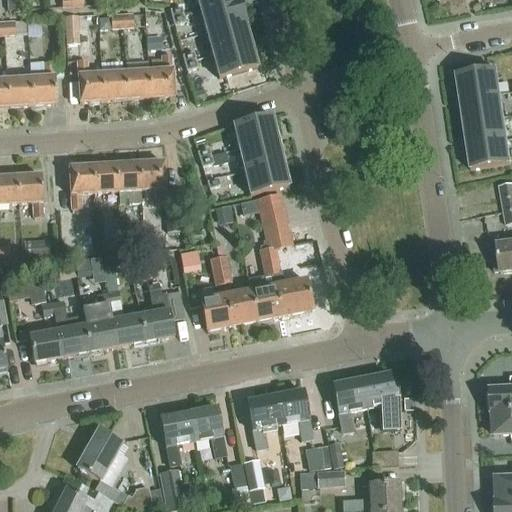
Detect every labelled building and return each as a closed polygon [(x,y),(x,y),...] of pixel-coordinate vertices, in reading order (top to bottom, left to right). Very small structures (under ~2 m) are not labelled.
[(72,10),(72,0),(61,1),(62,11),(72,10)] [(78,0),(72,0),(72,10),(83,9),(82,0),(78,0)] [(195,0),(199,12),(238,2),(237,0),(195,0)] [(18,13),(18,2),(8,3),(9,14),(18,13)] [(199,12),(206,36),(244,25),(238,2),(199,12)] [(171,21),(181,19),(179,9),(168,12),(171,21)] [(66,19),(67,48),(79,47),(78,18),(66,19)] [(98,19),(78,19),(79,32),(98,31),(98,19)] [(122,32),(121,19),(110,20),(111,33),(122,32)] [(121,19),(122,32),(133,31),(133,19),(121,19)] [(184,28),(181,19),(171,21),(173,31),(184,28)] [(99,33),(111,33),(110,21),(99,22),(99,33)] [(251,47),(244,25),(206,36),(212,58),(251,47)] [(14,26),(3,27),(4,39),(15,39),(14,26)] [(251,47),(212,58),(218,82),(257,71),(251,47)] [(183,66),(194,63),(191,54),(181,57),(183,66)] [(149,75),(150,102),(174,101),(173,73),(172,73),(171,60),(161,61),(162,74),(149,75)] [(196,73),(194,63),(183,66),(186,76),(196,73)] [(103,105),(101,78),(87,79),(87,64),(77,65),(78,79),(77,79),(79,107),(103,105)] [(31,82),(33,110),(56,108),(54,80),(53,66),(43,67),(44,81),(31,82)] [(62,66),(53,66),(54,80),(63,80),(62,66)] [(457,79),(461,103),(500,97),(497,73),(457,79)] [(150,102),(149,75),(125,76),(127,104),(150,102)] [(127,104),(125,76),(101,78),(103,105),(127,104)] [(7,83),(9,111),(33,110),(31,82),(7,83)] [(0,111),(9,111),(7,83),(0,83),(0,111)] [(202,92),(193,95),(196,105),(205,102),(202,92)] [(461,103),(464,126),(504,120),(500,97),(461,103)] [(238,153),(278,144),(272,119),(233,129),(238,153)] [(507,143),(504,120),(464,126),(468,149),(507,143)] [(507,143),(468,149),(471,173),(511,168),(507,143)] [(278,144),(238,153),(244,176),(283,166),(278,144)] [(193,153),(195,163),(206,160),(204,151),(193,153)] [(208,170),(206,160),(195,163),(197,172),(208,170)] [(163,165),(140,167),(141,194),(155,194),(156,208),(166,207),(165,193),(163,165)] [(283,166),(244,176),(249,199),(289,190),(283,166)] [(116,168),(118,196),(131,195),(132,207),(142,206),(141,194),(140,167),(116,168)] [(116,168),(92,170),(94,197),(118,196),(116,168)] [(94,197),(92,170),(68,171),(70,199),(71,213),(81,212),(80,198),(94,197)] [(40,179),(17,180),(19,208),(32,207),(33,221),(43,221),(40,179)] [(0,209),(19,208),(17,180),(0,181),(0,209)] [(213,182),(203,185),(205,195),(215,192),(213,182)] [(511,187),(500,190),(503,203),(511,201),(511,187)] [(260,217),(283,211),(280,199),(257,204),(260,217)] [(511,214),(511,201),(503,203),(505,216),(511,214)] [(233,225),(230,208),(217,211),(220,227),(233,225)] [(166,236),(179,235),(177,211),(165,212),(166,236)] [(286,223),(283,211),(260,217),(262,229),(286,223)] [(262,229),(266,242),(289,237),(286,223),(262,229)] [(75,258),(93,257),(92,224),(73,225),(75,258)] [(131,237),(120,238),(121,253),(132,252),(131,237)] [(292,248),(289,237),(266,242),(266,244),(268,251),(276,250),(276,252),(292,248)] [(121,253),(120,238),(109,238),(110,254),(121,253)] [(49,259),(48,242),(34,243),(35,260),(49,259)] [(259,249),(260,253),(268,251),(266,244),(262,244),(263,248),(259,249)] [(511,276),(511,244),(496,247),(500,278),(511,276)] [(215,248),(218,261),(224,260),(222,246),(215,248)] [(9,250),(0,250),(0,263),(10,263),(9,250)] [(260,253),(262,266),(278,263),(276,252),(276,250),(268,251),(260,253)] [(189,269),(205,267),(203,252),(187,254),(189,269)] [(209,263),(212,277),(229,273),(227,260),(224,260),(218,261),(209,263)] [(90,278),(88,262),(75,263),(77,280),(90,278)] [(262,266),(265,279),(271,277),(280,320),(312,314),(306,283),(284,288),(281,275),(278,263),(262,266)] [(113,268),(102,270),(107,297),(117,295),(113,268)] [(229,273),(212,277),(214,290),(232,287),(229,273)] [(250,294),(256,325),(280,320),(271,277),(265,279),(247,282),(250,294)] [(184,322),(179,296),(166,298),(166,297),(160,298),(159,294),(160,293),(159,287),(147,289),(148,296),(149,296),(153,317),(141,319),(146,350),(158,348),(157,344),(174,341),(171,325),(184,322)] [(46,306),(42,288),(7,295),(9,305),(30,301),(31,309),(46,306)] [(109,310),(112,325),(117,351),(133,348),(134,352),(146,350),(141,319),(123,323),(120,304),(118,294),(117,295),(107,297),(109,310)] [(250,294),(226,299),(232,330),(256,325),(250,294)] [(109,310),(107,297),(96,299),(98,312),(109,310)] [(232,330),(226,299),(200,304),(206,335),(232,330)] [(62,305),(52,307),(54,318),(64,316),(62,305)] [(54,318),(52,307),(41,309),(43,322),(54,320),(54,318)] [(57,335),(62,361),(77,359),(78,362),(91,360),(85,330),(83,319),(65,322),(64,316),(54,318),(54,320),(57,335)] [(85,330),(91,360),(103,358),(102,354),(117,351),(112,325),(85,330)] [(57,335),(29,340),(34,367),(35,366),(35,370),(47,368),(46,364),(62,361),(57,335)] [(360,380),(367,414),(372,413),(372,412),(380,410),(381,436),(400,435),(398,387),(397,386),(392,386),(390,377),(375,379),(374,378),(360,380)] [(367,414),(360,380),(346,383),(346,385),(331,388),(341,439),(354,436),(350,417),(367,414)] [(489,414),(493,413),(511,412),(511,392),(492,394),(493,397),(489,398),(489,414)] [(309,424),(308,424),(302,395),(288,398),(287,395),(274,398),(280,429),(297,426),(301,447),(313,444),(309,424)] [(246,406),(252,435),(251,435),(255,455),(268,453),(264,437),(277,435),(276,430),(280,429),(274,398),(261,400),(261,403),(246,406)] [(404,402),(404,414),(414,414),(413,402),(404,402)] [(202,411),(187,414),(194,447),(210,443),(214,461),(213,462),(214,462),(225,460),(225,459),(224,459),(222,447),(222,446),(221,442),(221,441),(222,441),(216,411),(202,414),(202,411)] [(511,412),(493,413),(495,440),(511,438),(511,412)] [(181,468),(178,450),(194,447),(187,414),(173,416),(174,420),(160,422),(166,452),(167,453),(168,457),(167,457),(168,458),(170,470),(170,471),(181,469),(181,468)] [(100,485),(93,497),(105,503),(128,463),(116,456),(121,447),(99,434),(77,472),(100,485)] [(329,449),(333,472),(344,470),(339,447),(329,449)] [(327,450),(316,452),(321,473),(331,471),(328,451),(327,450)] [(397,455),(371,456),(372,472),(398,471),(397,455)] [(243,466),(249,495),(251,508),(265,505),(263,492),(265,492),(259,463),(243,466)] [(241,467),(229,470),(234,495),(246,492),(241,467)] [(183,511),(176,474),(160,477),(166,511),(183,511)] [(300,493),(317,492),(345,491),(344,475),(299,477),(300,493)] [(511,481),(497,483),(498,506),(511,504),(511,481)] [(108,511),(111,506),(105,503),(93,497),(69,485),(55,511),(108,511)] [(342,505),(341,511),(399,511),(399,504),(404,504),(403,487),(369,488),(369,504),(342,505)] [(276,493),(278,505),(291,503),(289,490),(276,493)] [(152,511),(149,495),(148,491),(135,494),(131,501),(129,499),(122,511),(123,511),(152,511)]
